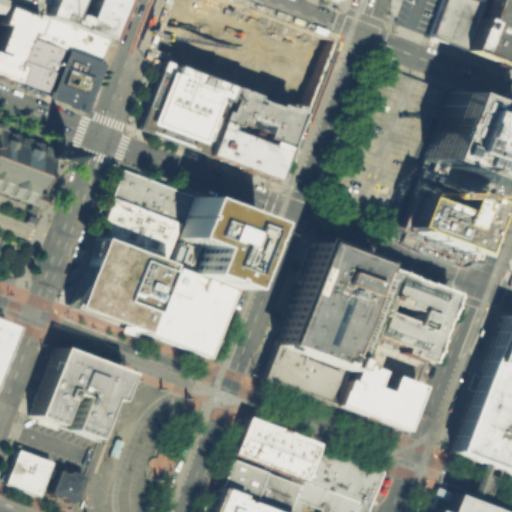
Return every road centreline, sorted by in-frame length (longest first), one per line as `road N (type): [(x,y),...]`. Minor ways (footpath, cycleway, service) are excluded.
road 1 (secondary): [(0,98),(511,295)]
road 2 (secondary): [(0,395),(149,0)]
road 3 (tertiary): [(406,474),(511,200)]
road 4 (residential): [(223,383),(0,299)]
road 5 (residential): [(413,456),(223,383)]
road 6 (tertiary): [(357,32),(289,211)]
road 7 (secondary): [(511,91),(357,32)]
road 8 (tertiary): [(223,383),(174,511)]
